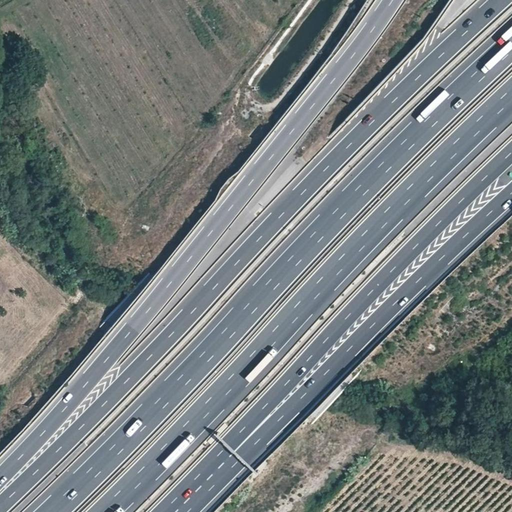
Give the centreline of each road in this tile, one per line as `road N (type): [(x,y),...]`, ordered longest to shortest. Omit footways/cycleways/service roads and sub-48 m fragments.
road 1 (motorway): [(500,0),(0,505)]
road 2 (motorway): [(511,45),(52,511)]
road 3 (motorway): [(392,0),(127,335),(0,477)]
road 4 (motorway): [(105,511),(511,93)]
road 5 (motorway): [(230,456),(383,281),(511,152)]
road 6 (motorway): [(230,456),(511,193)]
road 7 (track): [(250,97),(262,110),(277,106),(355,0)]
